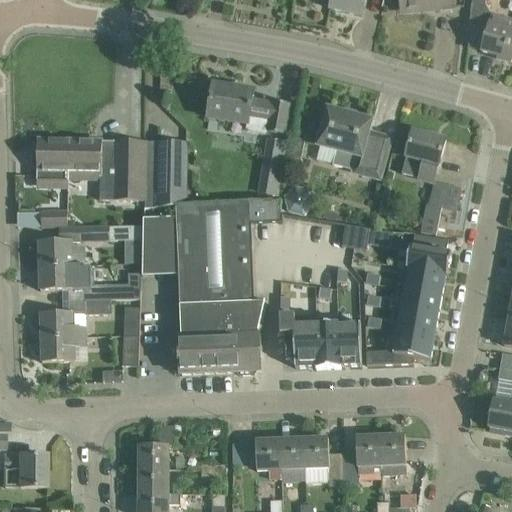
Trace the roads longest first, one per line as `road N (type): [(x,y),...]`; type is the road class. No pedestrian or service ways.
road 1 (tertiary): [(510,109),(306,53),(40,14)]
road 2 (residential): [(90,411),(456,395)]
road 3 (residential): [(456,395),(510,109)]
road 4 (residential): [(0,263),(8,395),(23,407),(90,411)]
